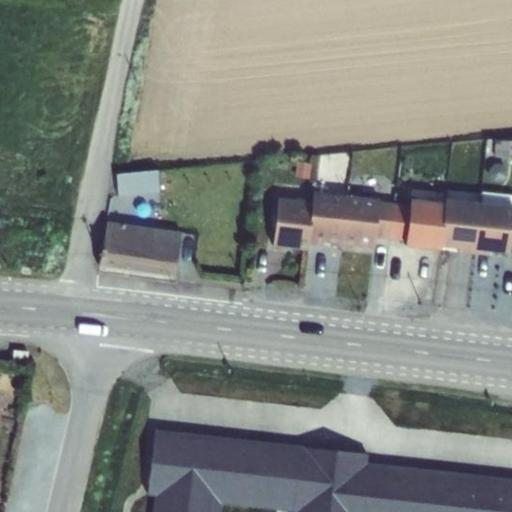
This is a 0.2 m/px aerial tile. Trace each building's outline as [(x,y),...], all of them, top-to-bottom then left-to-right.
[(495,144),(495,154),(499,154),(499,159),(511,159),(511,140),(500,140),(500,144),(495,144)] [(156,171),(115,175),(117,196),(158,192),(156,171)] [(478,204),(473,254),(488,255),(488,252),(507,254),(511,207),(511,205),(511,194),(477,191),(478,204)] [(310,202),(306,250),(307,244),(322,246),(322,242),(341,244),(346,196),(311,192),(310,202)] [(346,196),(341,244),(372,248),(373,238),(377,202),(377,199),(346,196)] [(306,250),(310,202),(277,198),(271,247),(306,250)] [(408,205),(404,241),(404,246),(439,250),(440,247),(445,200),(443,200),(442,203),(409,199),(408,205)] [(445,200),(440,247),(457,249),(456,252),(473,254),(478,204),(445,200)] [(377,202),(373,238),(404,241),(408,205),(377,202)] [(105,223),(98,266),(173,277),(180,234),(105,223)] [(511,511),(511,481),(364,467),(365,455),(153,431),(145,505),(152,506),(151,511),(511,511)]
